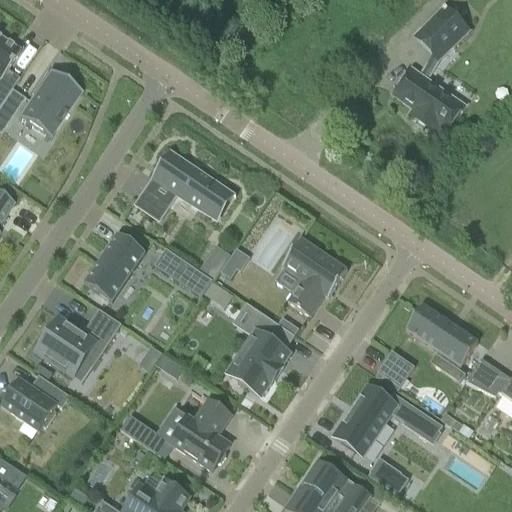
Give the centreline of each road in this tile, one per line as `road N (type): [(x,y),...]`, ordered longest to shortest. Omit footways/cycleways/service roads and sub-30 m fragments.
road 1 (residential): [(236,511),(414,248)]
road 2 (unclassified): [(414,248),(165,79)]
road 3 (residential): [(0,319),(165,79)]
road 4 (unclassified): [(165,79),(49,0)]
